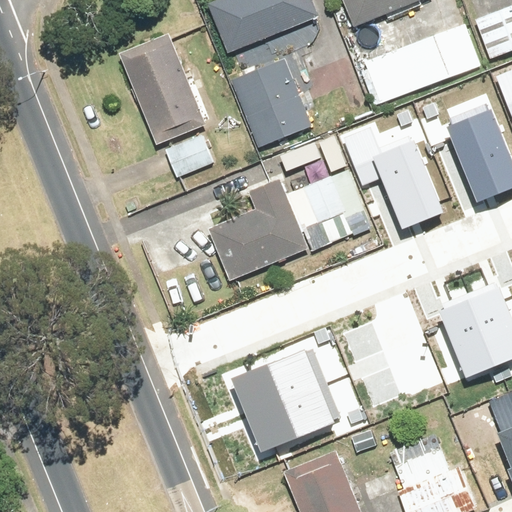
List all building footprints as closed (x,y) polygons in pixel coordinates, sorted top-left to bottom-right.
[(218,0),(206,5),(225,54),(316,19),(308,0),(218,0)] [(338,0),(349,28),(421,0),(338,0)] [(511,5),(479,18),(495,61),(511,54),(511,5)] [(470,25),(377,61),(392,101),(485,66),(470,25)] [(173,35),(117,57),(152,148),(209,126),(173,35)] [(313,75),(305,53),(235,80),(261,150),(316,129),(298,80),(313,75)] [(511,134),(511,78),(495,84),(511,134)] [(511,154),(493,104),(448,120),(480,207),(511,195),(511,154)] [(399,179),(418,227),(462,210),(431,133),(396,147),(388,126),(352,140),(372,190),(399,179)] [(206,134),(168,149),(181,181),(219,166),(206,134)] [(359,167),(309,186),(331,245),(382,226),(359,167)] [(253,211),(205,230),(226,282),(307,250),(278,177),(245,190),(253,211)] [(440,313),(466,379),(511,361),(511,324),(499,291),(440,313)] [(417,340),(379,355),(391,388),(430,373),(417,340)] [(235,377),(267,454),(339,424),(307,347),(235,377)] [(443,437),(393,453),(412,511),(482,511),(467,467),(454,471),(443,437)] [(357,511),(332,452),(281,474),(297,511),(357,511)]
